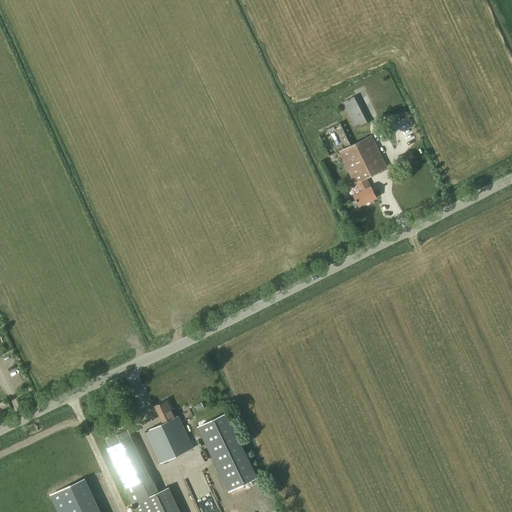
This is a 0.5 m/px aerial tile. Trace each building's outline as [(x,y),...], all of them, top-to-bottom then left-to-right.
[(370,120),(356,95),(342,102),(355,127),(370,120)] [(351,145),(340,123),(318,134),(330,156),(338,152),(354,184),(356,183),(360,192),(353,195),(358,206),(377,197),(371,186),(370,187),(366,178),(388,167),(371,135),(351,145)] [(414,161),(410,152),(398,158),(402,166),(414,161)] [(193,448),(178,416),(175,417),(166,400),(155,405),(163,423),(144,432),(159,464),(193,448)] [(227,415),(199,429),(229,490),(257,477),(227,415)] [(136,511),(181,511),(170,488),(159,493),(151,476),(150,476),(128,429),(117,435),(120,442),(106,448),(136,511)] [(98,511),(83,479),(50,494),(58,511),(98,511)]
